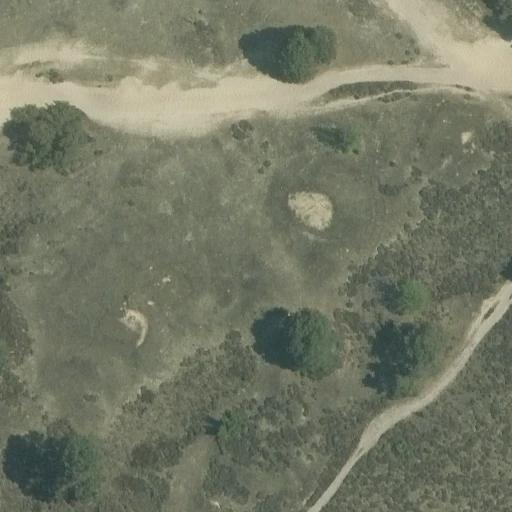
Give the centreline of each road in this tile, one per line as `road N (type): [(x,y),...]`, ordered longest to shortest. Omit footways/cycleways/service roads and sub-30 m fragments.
road 1 (track): [(511,75),(324,80),(129,113),(61,102),(0,107)]
road 2 (track): [(511,289),(428,392),(372,431),(309,511)]
